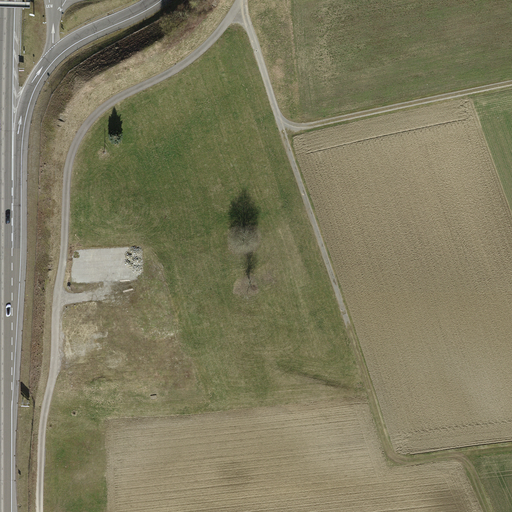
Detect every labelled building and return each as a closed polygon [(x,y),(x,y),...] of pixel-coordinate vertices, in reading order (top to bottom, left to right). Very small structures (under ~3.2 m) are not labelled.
[(145,286),(146,301),(156,300),(155,285),(145,286)] [(141,307),(89,312),(93,349),(106,346),(105,337),(144,334),(144,332),(160,330),(158,310),(141,307)] [(134,358),(120,361),(122,373),(136,371),(134,358)] [(89,367),(71,368),(72,380),(90,379),(89,367)] [(101,382),(103,392),(109,390),(107,381),(101,382)] [(164,384),(127,390),(129,401),(166,395),(164,384)]
